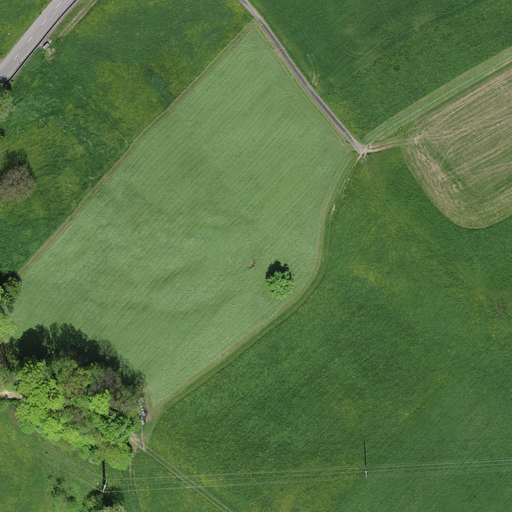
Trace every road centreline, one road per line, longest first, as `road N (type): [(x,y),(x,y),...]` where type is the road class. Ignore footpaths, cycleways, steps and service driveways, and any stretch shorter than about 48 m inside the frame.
road 1 (track): [(240,0),(361,152)]
road 2 (track): [(361,152),(511,56)]
road 3 (track): [(0,395),(86,397),(135,441)]
